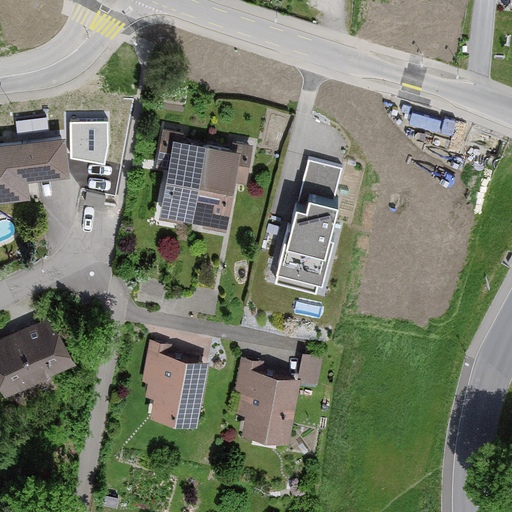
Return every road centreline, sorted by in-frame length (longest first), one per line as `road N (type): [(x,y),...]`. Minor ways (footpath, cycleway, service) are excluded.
road 1 (residential): [(0,295),(76,261),(106,265),(115,276),(121,309),(79,511)]
road 2 (unclassified): [(511,114),(169,0)]
road 3 (unclassified): [(472,511),(472,457),(511,327)]
road 4 (residential): [(120,0),(82,47),(0,75)]
